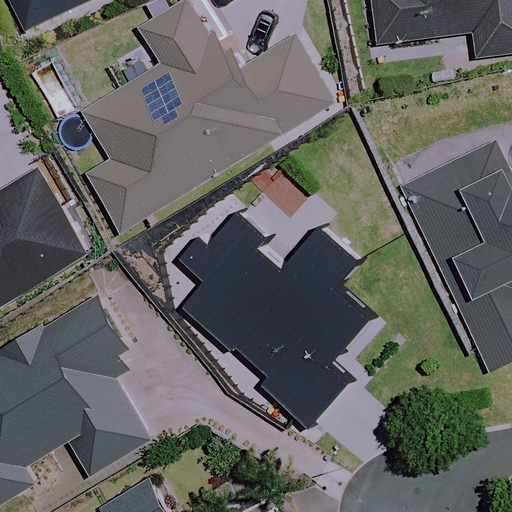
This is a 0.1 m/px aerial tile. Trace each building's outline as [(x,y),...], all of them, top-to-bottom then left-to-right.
[(14,0),(31,35),(107,0),(14,0)] [(300,39),(248,69),(225,29),(217,34),(198,0),(148,29),(169,65),(86,114),(115,164),(88,180),(121,235),(339,107),(300,39)] [(511,0),(377,0),(384,49),(479,36),(483,64),(511,59),(511,0)] [(511,172),(498,145),(407,189),(496,370),(511,362),(511,172)] [(0,310),(99,249),(48,167),(0,197),(0,196),(0,310)] [(274,237),(245,213),(217,246),(207,237),(184,263),(211,286),(186,315),(234,356),(237,352),(276,385),(271,391),(315,429),(354,384),(334,367),(374,320),(339,290),(362,263),(325,231),(291,272),(264,249),(274,237)] [(155,442),(125,393),(126,357),(134,352),(98,292),(4,349),(8,356),(0,360),(0,509),(44,482),(34,466),(78,440),(100,475),(155,442)] [(169,511),(154,484),(122,502),(127,511),(169,511)]
